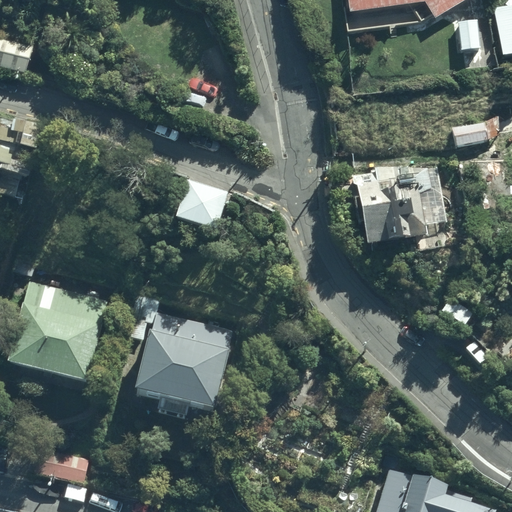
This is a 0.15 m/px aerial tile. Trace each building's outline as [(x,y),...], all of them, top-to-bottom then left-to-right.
[(349,0),(350,7),(346,8),(349,33),(435,22),(466,0),(349,0)] [(511,5),(492,8),(502,57),(511,54),(511,5)] [(457,21),(457,23),(459,51),(480,49),(478,20),(457,21)] [(36,46),(0,37),(0,67),(30,74),(36,46)] [(511,111),(496,113),(503,180),(509,179),(510,188),(511,187),(511,111)] [(0,168),(30,177),(44,124),(16,116),(13,128),(0,124),(0,168)] [(353,186),(357,186),(359,197),(355,197),(357,206),(362,206),(364,218),(359,219),(360,226),(365,225),(368,243),(428,234),(421,190),(433,188),(430,167),(411,170),(410,166),(374,168),(375,173),(352,175),(353,186)] [(231,189),(188,179),(179,216),(222,227),(231,189)] [(32,281),(11,360),(91,381),(111,301),(32,281)] [(236,331),(158,314),(141,388),(164,394),(160,411),(188,418),(192,402),(220,409),(235,351),(231,350),(236,331)] [(42,451),(36,475),(82,486),(88,462),(42,451)] [(392,465),(391,469),(377,511),(499,511),(501,509),(475,500),(476,496),(450,487),(451,484),(392,465)]
